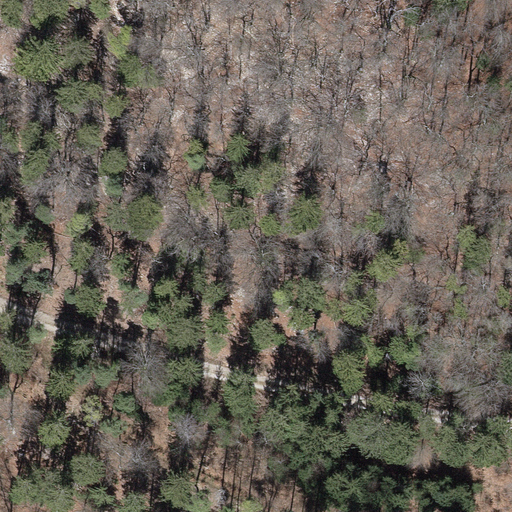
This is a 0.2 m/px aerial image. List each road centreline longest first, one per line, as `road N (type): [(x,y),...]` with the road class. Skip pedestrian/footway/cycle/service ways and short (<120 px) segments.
road 1 (track): [(511,423),(369,405),(0,306)]
road 2 (track): [(16,311),(76,378),(170,461),(280,511)]
road 3 (track): [(511,369),(388,376),(326,363),(205,361)]
